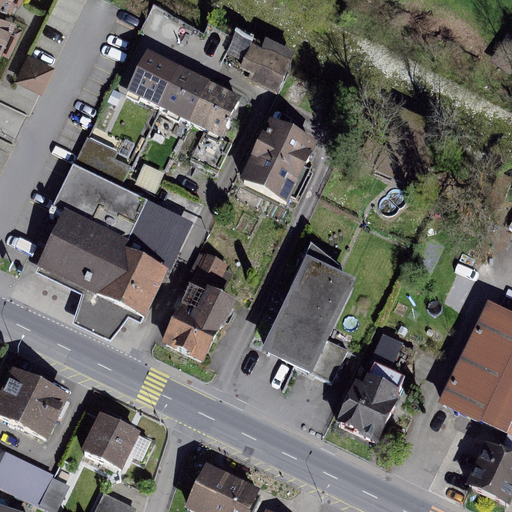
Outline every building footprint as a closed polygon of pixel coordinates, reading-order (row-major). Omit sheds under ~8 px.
[(10,0),(0,0),(0,48),(14,18),(4,13),(10,0)] [(241,65),(254,46),(239,36),(227,56),(241,65)] [(263,47),(260,53),(252,49),(241,73),(249,76),(246,83),(278,97),(294,62),(263,47)] [(29,56),(17,81),(42,92),(53,68),(29,56)] [(127,98),(160,115),(181,73),(147,56),(127,98)] [(181,73),(160,115),(192,130),(212,88),(181,73)] [(212,88),(192,130),(221,144),(241,103),(212,88)] [(271,124),(241,185),(289,210),(320,149),(271,124)] [(144,168),(136,186),(156,195),(164,177),(144,168)] [(61,222),(123,255),(144,213),(69,175),(48,216),(61,222)] [(123,255),(61,222),(37,270),(87,295),(130,317),(140,322),(164,275),(123,255)] [(311,264),(268,357),(331,386),(346,354),(330,347),(359,286),(311,264)] [(231,319),(217,313),(231,282),(200,268),(158,362),(202,382),(231,319)] [(130,317),(87,295),(79,320),(117,337),(130,317)] [(511,320),(489,310),(443,406),(511,438),(511,320)] [(14,373),(0,401),(0,421),(47,444),(68,399),(14,373)] [(357,398),(336,440),(378,461),(399,419),(357,398)] [(100,418),(81,458),(119,476),(138,436),(100,418)] [(491,449),(474,487),(511,502),(511,457),(505,455),(491,449)] [(2,454),(0,456),(0,490),(47,511),(62,511),(74,486),(2,454)] [(206,470),(187,511),(247,511),(256,493),(206,470)] [(130,511),(103,499),(97,511),(130,511)]
